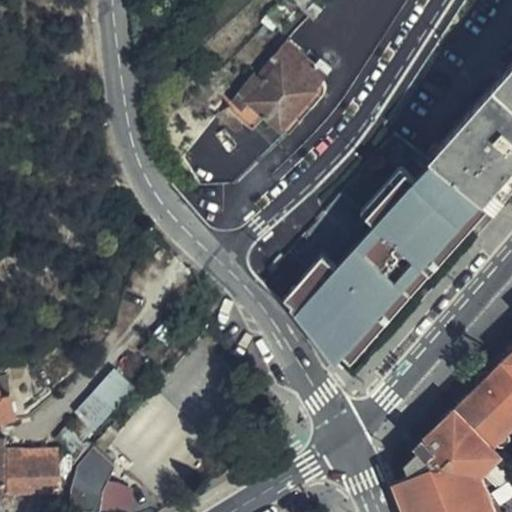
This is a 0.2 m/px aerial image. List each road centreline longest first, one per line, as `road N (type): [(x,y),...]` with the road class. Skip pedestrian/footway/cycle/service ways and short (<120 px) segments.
road 1 (residential): [(218,259),(356,127),(440,0)]
road 2 (unclassified): [(218,259),(149,183),(121,94),(112,0)]
road 3 (tertiary): [(511,263),(344,441)]
road 4 (unclassified): [(344,441),(287,342),(218,259)]
road 5 (residential): [(232,511),(344,441)]
